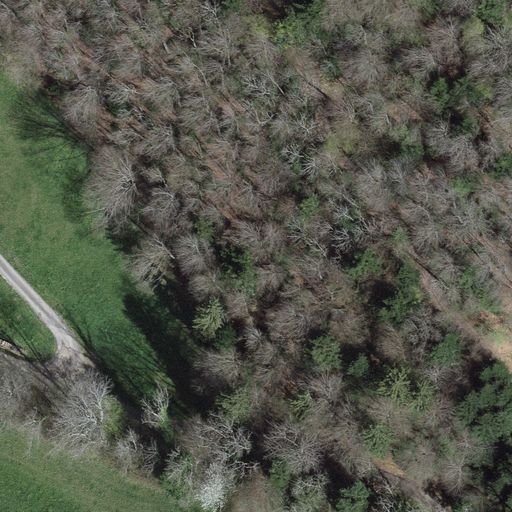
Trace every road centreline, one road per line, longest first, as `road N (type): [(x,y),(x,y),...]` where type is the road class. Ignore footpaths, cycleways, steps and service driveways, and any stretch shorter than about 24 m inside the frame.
road 1 (track): [(279,0),(325,128),(463,331),(511,384)]
road 2 (track): [(439,511),(406,486),(340,461),(126,416),(63,362)]
road 3 (track): [(511,59),(449,37),(393,0)]
